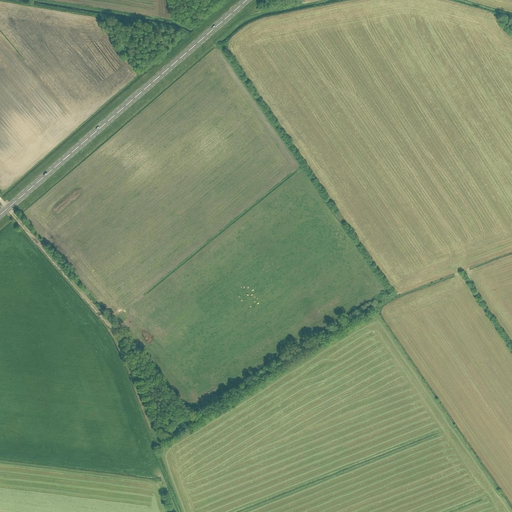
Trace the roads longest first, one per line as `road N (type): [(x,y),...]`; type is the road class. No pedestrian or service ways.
road 1 (track): [(511,248),(387,295),(159,440),(109,325),(14,215)]
road 2 (primary): [(7,208),(244,0)]
road 3 (track): [(0,1),(184,34)]
